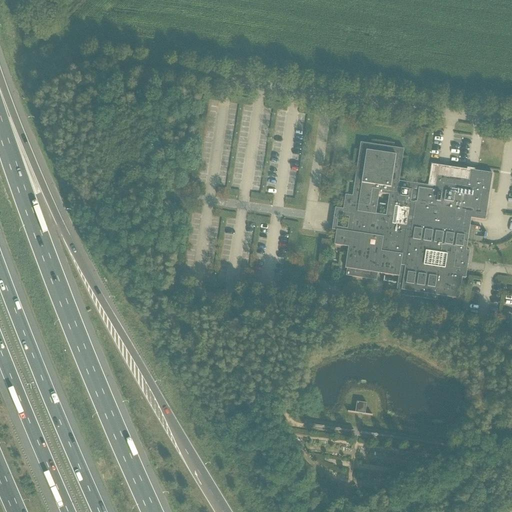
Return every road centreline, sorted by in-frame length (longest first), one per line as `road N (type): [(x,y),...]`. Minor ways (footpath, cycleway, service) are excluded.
road 1 (motorway): [(225,511),(66,242),(0,99)]
road 2 (motorway): [(152,511),(60,298),(0,127)]
road 3 (unclassified): [(511,123),(227,82)]
road 4 (motorway): [(99,511),(0,273)]
road 5 (motorway): [(0,353),(68,511)]
